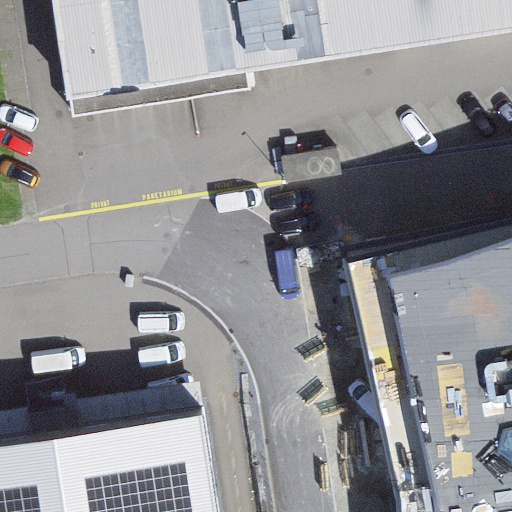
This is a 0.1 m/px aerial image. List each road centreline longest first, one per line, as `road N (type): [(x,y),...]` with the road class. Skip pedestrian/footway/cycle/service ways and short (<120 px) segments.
road 1 (residential): [(307,511),(281,354),(248,299),(225,277),(162,247),(92,246)]
road 2 (unknown): [(195,259),(511,130)]
road 3 (unknown): [(92,246),(64,0)]
